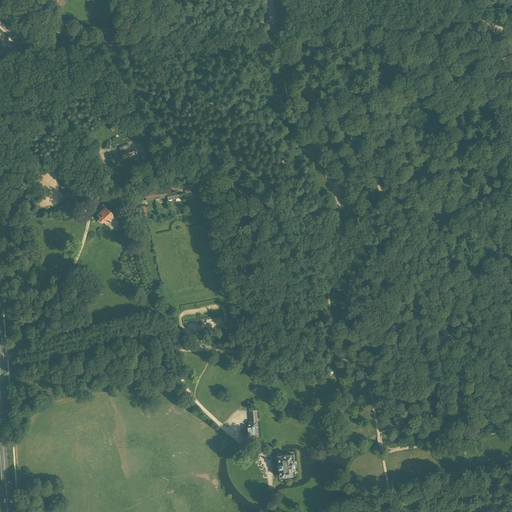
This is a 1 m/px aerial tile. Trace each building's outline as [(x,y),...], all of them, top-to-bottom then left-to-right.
[(119,119),(115,121),(109,125),(113,131),(122,124),(119,119)] [(122,124),(113,131),(115,134),(125,128),(122,124)] [(128,144),(119,148),(121,152),(123,159),(135,154),(132,148),(130,148),(128,144)] [(157,191),(145,193),(146,200),(167,197),(168,200),(177,198),(179,198),(178,195),(176,195),(176,192),(171,193),(171,189),(157,192),(157,191)] [(96,213),(97,215),(100,218),(97,221),(100,224),(103,221),(106,224),(110,228),(111,229),(112,229),(113,229),(113,228),(118,224),(119,223),(119,222),(119,221),(118,221),(114,217),(114,216),(111,213),(112,213),(108,210),(105,207),(103,205),(96,211),(96,212),(96,213)] [(249,427),(248,428),(248,439),(250,439),(250,444),(259,444),(256,411),(250,411),(250,422),(248,422),(249,427)] [(293,454),(277,456),(278,462),(278,464),(277,464),(278,469),(279,469),(279,471),(279,477),(295,476),(294,470),(295,470),(294,459),(293,459),(293,454)]
